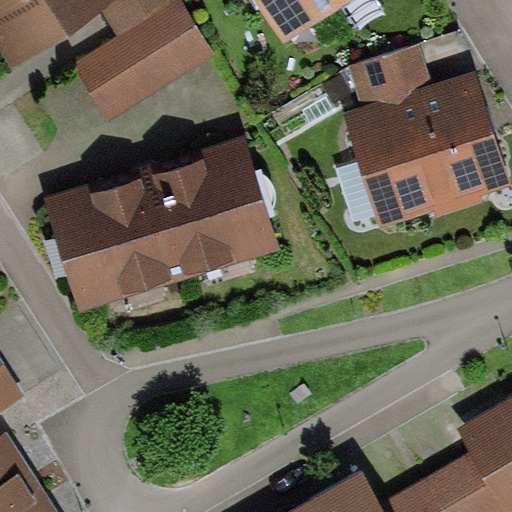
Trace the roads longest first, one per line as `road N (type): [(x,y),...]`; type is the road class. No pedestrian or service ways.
road 1 (residential): [(509,304),(455,348),(173,511)]
road 2 (residential): [(164,377),(509,304)]
road 3 (residential): [(154,511),(135,509),(108,479),(97,422),(115,394),(164,377)]
